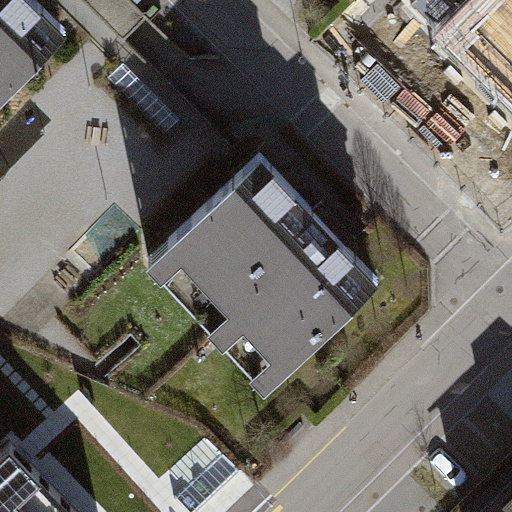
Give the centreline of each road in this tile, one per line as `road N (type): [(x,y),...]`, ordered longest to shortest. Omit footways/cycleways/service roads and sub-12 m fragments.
road 1 (residential): [(215,0),(510,304)]
road 2 (residential): [(300,511),(510,304)]
